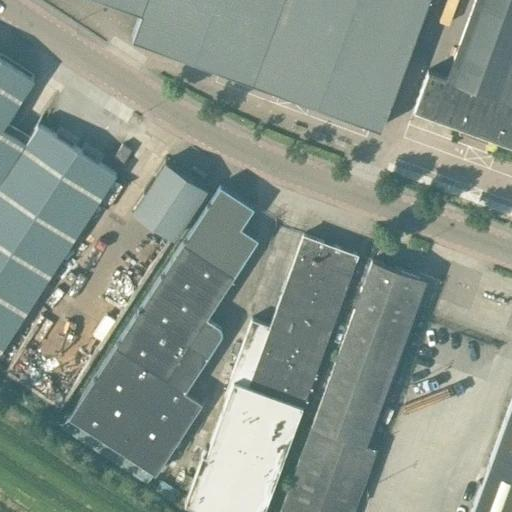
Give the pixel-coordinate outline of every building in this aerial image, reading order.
[(114,0),(141,10),(132,35),(379,125),(425,0),(114,0)] [(511,0),(473,0),(445,77),(427,70),(413,109),(511,145),(511,0)] [(0,124),(32,76),(0,55),(0,349),(27,308),(0,289),(0,124)] [(38,121),(0,179),(0,289),(27,308),(116,172),(38,121)] [(122,161),(130,148),(121,142),(113,155),(122,161)] [(211,176),(172,151),(138,203),(175,230),(211,176)] [(184,389),(220,334),(220,333),(221,331),(221,330),(221,328),(220,327),(220,325),(219,324),(218,323),(206,315),(257,237),(240,226),(253,206),(220,184),(68,414),(155,471),(201,401),(184,389)] [(273,480),(356,254),(303,235),(270,325),(251,318),(229,380),(228,394),(207,452),(203,451),(185,500),(219,511),(262,511),(274,480),(273,480)] [(359,441),(419,276),(371,258),(278,511),(347,511),(349,506),(354,508),(376,447),(359,441)] [(511,511),(511,397),(469,511),(511,511)]
